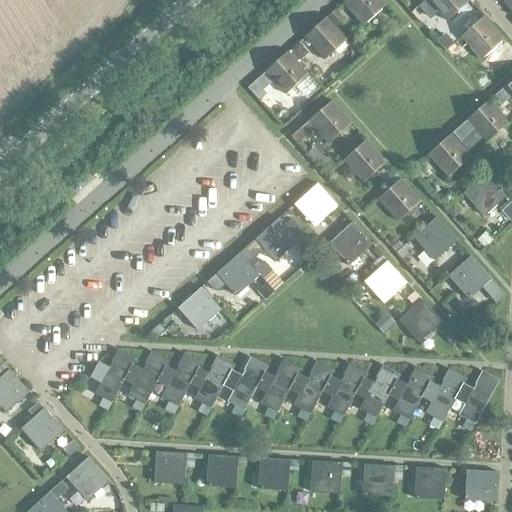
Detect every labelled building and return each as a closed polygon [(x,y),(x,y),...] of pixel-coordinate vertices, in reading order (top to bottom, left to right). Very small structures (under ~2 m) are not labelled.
[(384,0),(349,0),(345,4),(365,26),(388,5),(384,0)] [(432,17),(440,10),(449,20),(471,0),(427,0),(422,5),(432,17)] [(511,0),(505,0),(503,2),(511,11),(511,0)] [(330,17),(307,38),(326,60),(350,39),(330,17)] [(487,17),(464,37),(448,52),(453,57),(469,43),(484,59),(506,39),(487,17)] [(301,42),(291,52),(300,61),(310,52),(301,42)] [(256,83),(251,87),(262,101),(267,96),(263,91),(274,80),(287,95),(311,74),(300,61),(291,52),(267,72),(256,83)] [(511,82),(508,86),(493,100),(500,107),(511,95),(511,82)] [(511,121),(493,100),(470,120),(454,134),(460,141),(475,127),(490,143),(511,122),(511,121)] [(334,101),(311,121),(293,138),(298,144),(307,136),(308,138),(312,134),(311,132),(317,127),(331,144),(354,124),(334,101)] [(453,135),(431,155),(451,177),(473,157),(453,135)] [(369,140),(346,161),(366,183),(389,162),(369,140)] [(326,156),(319,163),(323,167),(330,160),(326,156)] [(487,174),(465,194),(486,217),(508,197),(487,174)] [(404,179),(380,199),(400,222),(423,201),(404,179)] [(319,184),(297,204),(317,226),(339,206),(319,184)] [(511,219),(511,201),(503,210),(511,220),(511,219)] [(256,238),(240,253),(249,263),(264,248),(276,261),(300,239),(280,217),(256,238)] [(438,218),(416,238),(436,261),(459,241),(438,218)] [(354,223),(331,243),(351,265),(374,245),(354,223)] [(218,272),(208,281),(216,291),(226,282),(239,296),(261,277),(241,255),(239,253),(218,272)] [(472,257),(450,276),(471,300),(483,289),(496,303),(506,294),(472,257)] [(264,261),(255,269),(263,278),(273,269),(272,269),(269,266),(264,261)] [(389,261),(366,282),(386,304),(409,283),(389,261)] [(203,288),(180,309),(200,331),(210,322),(213,326),(220,319),(217,316),(223,310),(203,288)] [(423,300),(401,321),(421,343),(444,323),(423,300)] [(387,313),(375,323),(383,333),(395,322),(387,313)] [(97,394),(103,397),(99,405),(107,410),(111,402),(114,404),(127,380),(135,365),(138,360),(121,351),(111,368),(102,362),(93,378),(104,384),(97,394)] [(144,370),(135,365),(127,380),(137,386),(131,397),(135,399),(131,407),(141,412),(145,404),(147,405),(159,382),(168,367),(171,361),(154,352),(144,370)] [(177,372),(168,367),(159,382),(169,388),(164,398),(169,401),(165,409),(173,414),(178,406),(180,407),(192,384),(201,369),(204,363),(187,355),(177,372)] [(210,374),(201,369),(192,384),(202,390),(196,400),(201,403),(197,411),(206,416),(210,408),(213,410),(226,386),(234,371),(237,366),(220,356),(210,374)] [(243,375),(234,371),(226,386),(235,391),(229,403),(234,406),(231,413),(240,418),(244,411),(246,412),(258,388),(266,372),(269,367),(253,358),(243,375)] [(263,404),(268,407),(264,415),(273,420),(277,412),(279,413),(292,391),(300,374),(303,369),(286,360),(276,378),(266,372),(258,388),(268,394),(263,404)] [(295,407),(301,410),(297,417),(305,421),(309,414),(311,415),(324,392),(333,377),(336,371),(319,363),(310,380),(300,374),(292,391),(302,396),(295,407)] [(329,408),(334,411),(330,418),(339,423),(343,416),(345,417),(358,394),(356,393),(365,377),(367,378),(370,373),(352,364),(342,382),(333,377),(324,392),(334,397),(329,408)] [(356,393),(358,394),(367,399),(361,411),(366,414),(363,420),(372,426),(376,419),(377,420),(391,396),(399,381),(401,375),(385,366),(376,384),(367,378),(365,377),(356,393)] [(391,396),(401,401),(394,413),(399,415),(396,422),(405,427),(409,421),(412,422),(424,398),(432,383),(435,377),(418,368),(408,386),(399,381),(391,396)] [(0,403),(8,413),(31,392),(12,370),(0,381),(0,403)] [(428,415),(432,418),(428,424),(438,430),(442,423),(444,424),(457,401),(465,385),(468,380),(451,371),(442,388),(432,383),(424,398),(434,404),(428,415)] [(461,417),(466,420),(462,427),(471,432),(475,424),(478,426),(501,382),(485,373),(474,390),(465,385),(457,401),(467,406),(461,417)] [(43,451),(66,430),(47,409),(24,429),(43,451)] [(158,452),(156,483),(186,485),(187,467),(187,454),(158,452)] [(210,456),(208,486),(238,488),(239,467),(240,457),(210,456)] [(90,501),(112,481),(91,458),(69,478),(90,501)] [(262,459),(260,489),(290,491),(291,470),(291,461),(262,459)] [(313,462),(312,493),(341,494),(342,477),(343,464),(313,462)] [(365,465),(364,496),(393,498),(395,480),(395,467),(365,465)] [(418,468),(416,499),(445,500),(447,470),(418,468)] [(468,471),(466,502),(497,504),(499,473),(468,471)] [(68,511),(52,493),(29,511),(68,511)]
